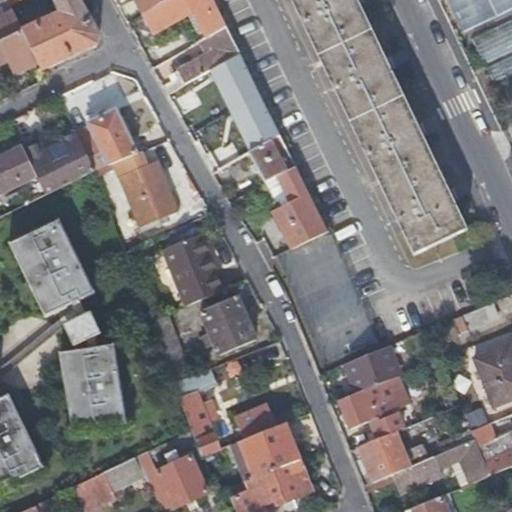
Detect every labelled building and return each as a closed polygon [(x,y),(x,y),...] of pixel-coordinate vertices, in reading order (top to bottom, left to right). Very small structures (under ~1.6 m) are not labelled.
[(11,5),(8,0),(0,0),(0,63),(9,59),(15,73),(38,62),(23,31),(11,5)] [(38,62),(42,70),(97,44),(100,35),(80,0),(58,0),(56,1),(62,13),(23,31),(38,62)] [(134,0),(142,15),(168,0),(134,0)] [(193,12),(187,0),(168,0),(141,15),(152,35),(193,12)] [(208,38),(226,27),(212,0),(187,0),(193,12),(208,38)] [(292,0),(412,253),(464,228),(356,0),(292,0)] [(487,0),(445,0),(463,37),(497,20),(487,0)] [(511,0),(487,0),(497,20),(511,13),(511,0)] [(511,17),(471,37),(483,62),(511,48),(511,17)] [(213,69),(239,54),(226,27),(208,38),(199,42),(206,54),(176,71),(184,86),(213,69)] [(511,52),(485,66),(492,80),(511,70),(511,52)] [(256,148),(279,134),(239,54),(213,69),(256,148)] [(167,95),(181,87),(177,78),(162,87),(167,95)] [(114,164),(137,155),(116,111),(94,121),(92,115),(85,117),(90,127),(109,166),(114,164)] [(186,129),(193,141),(209,133),(202,120),(186,129)] [(90,127),(76,133),(95,171),(109,166),(90,127)] [(76,133),(76,132),(63,138),(73,162),(58,169),(43,138),(23,147),(37,176),(46,195),(95,171),(76,133)] [(266,183),(278,176),(285,172),(275,154),(286,148),(279,134),(256,148),(248,152),(266,183)] [(218,169),(242,155),(234,140),(210,154),(218,169)] [(0,193),(37,176),(23,147),(0,158),(0,193)] [(148,167),(142,153),(137,155),(114,164),(140,228),(179,212),(159,163),(148,167)] [(328,231),(296,166),(285,172),(278,176),(291,199),(286,201),(287,204),(274,210),(291,246),(295,245),(328,231)] [(58,220),(10,244),(45,315),(93,291),(58,220)] [(218,293),(190,223),(153,239),(180,308),(218,293)] [(215,343),(220,356),(256,339),(238,296),(201,311),(210,333),(204,336),(208,346),(215,343)] [(497,319),(491,304),(455,319),(461,334),(497,319)] [(175,383),(193,376),(169,312),(151,319),(175,383)] [(511,345),(510,342),(472,357),(491,405),(511,396),(511,345)] [(114,347),(62,352),(69,431),(122,425),(114,347)] [(397,376),(386,348),(346,364),(357,392),(397,376)] [(215,385),(208,369),(193,376),(175,383),(192,430),(197,442),(202,457),(219,449),(208,420),(216,416),(210,402),(202,405),(197,392),(215,385)] [(397,376),(357,392),(338,400),(350,429),(410,403),(399,375),(397,376)] [(10,397),(0,401),(0,489),(44,468),(10,397)] [(243,440),(276,426),(271,416),(266,404),(234,417),(238,426),(235,427),(237,433),(240,432),(243,440)] [(276,426),(278,425),(283,423),(295,418),(291,408),(271,416),(276,426)] [(403,413),(380,423),(386,436),(393,433),(409,426),(403,413)] [(474,439),(475,442),(501,431),(496,418),(470,429),(474,439)] [(293,462),(298,460),(283,423),(278,425),(293,462)] [(230,445),(245,482),(293,462),(278,425),(276,426),(243,440),(230,445)] [(511,465),(511,427),(509,429),(511,436),(511,449),(484,461),(490,475),(511,465)] [(197,442),(192,430),(162,444),(167,455),(197,442)] [(386,436),(358,449),(373,483),(381,480),(408,468),(393,433),(386,436)] [(490,475),(484,461),(475,442),(474,439),(456,447),(471,483),(490,475)] [(424,447),(429,459),(446,451),(440,440),(424,447)] [(471,483),(456,447),(446,451),(462,486),(471,483)] [(145,476),(162,511),(207,492),(191,456),(157,472),(147,451),(136,456),(145,476)] [(136,456),(72,487),(84,511),(86,511),(117,497),(114,490),(145,476),(136,456)] [(236,486),(229,489),(238,511),(244,511),(282,496),(283,501),(311,489),(298,460),(293,462),(245,482),(236,486)] [(408,468),(381,480),(389,499),(423,485),(415,465),(408,468)] [(440,495),(446,511),(454,511),(446,493),(440,495)] [(446,511),(440,495),(404,510),(405,511),(446,511)] [(49,498),(36,504),(39,511),(51,511),(55,510),(49,498)]
